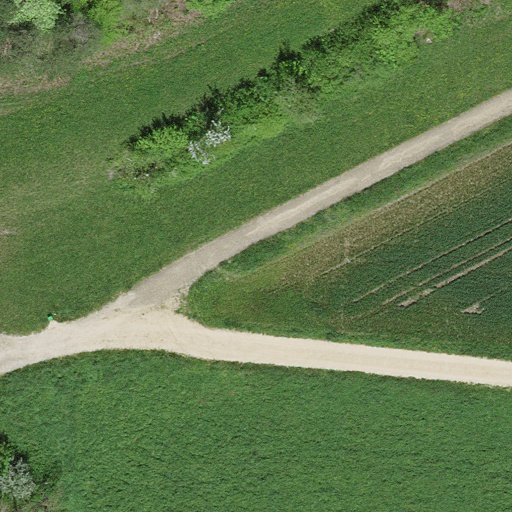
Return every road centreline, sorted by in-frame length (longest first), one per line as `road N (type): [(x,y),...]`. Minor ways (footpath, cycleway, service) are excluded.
road 1 (track): [(511,100),(231,244),(107,329)]
road 2 (track): [(107,329),(511,375)]
